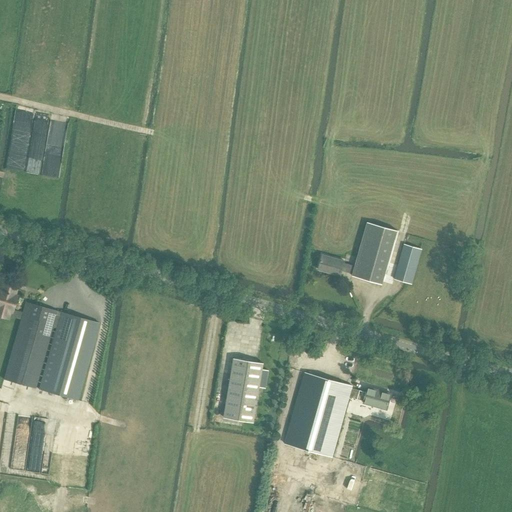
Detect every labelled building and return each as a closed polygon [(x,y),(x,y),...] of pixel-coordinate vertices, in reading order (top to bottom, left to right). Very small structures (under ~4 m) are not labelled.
[(397,231),(368,222),(355,266),(344,263),(345,261),(322,255),(318,270),(340,276),(342,271),(353,274),(352,276),(382,285),(397,231)] [(394,279),(412,284),(422,249),(404,244),(394,279)] [(0,317),(8,319),(9,316),(21,320),(4,380),(35,388),(52,327),(56,328),(39,390),(77,400),(99,323),(26,302),(23,312),(13,310),(17,296),(15,295),(17,288),(5,285),(4,288),(0,287),(0,317)] [(224,418),(253,423),(263,363),(234,358),(224,418)] [(364,401),(363,403),(387,410),(391,394),(368,387),(366,393),(352,389),(353,386),(305,373),(285,444),(332,457),(349,397),(364,401)]
